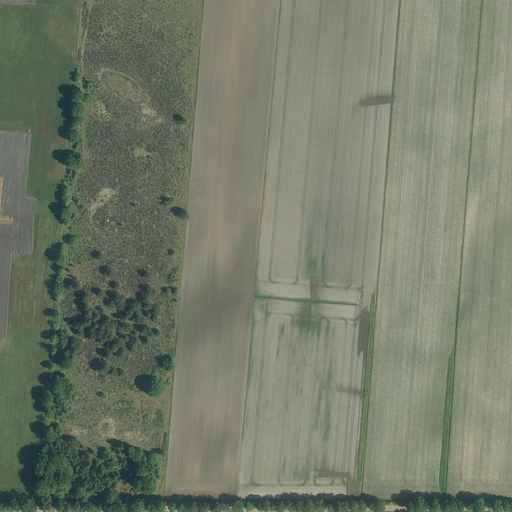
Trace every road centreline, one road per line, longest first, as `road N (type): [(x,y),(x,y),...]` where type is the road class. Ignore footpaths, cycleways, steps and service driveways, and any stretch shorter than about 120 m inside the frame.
road 1 (track): [(511,508),(168,508)]
road 2 (track): [(168,508),(0,509)]
